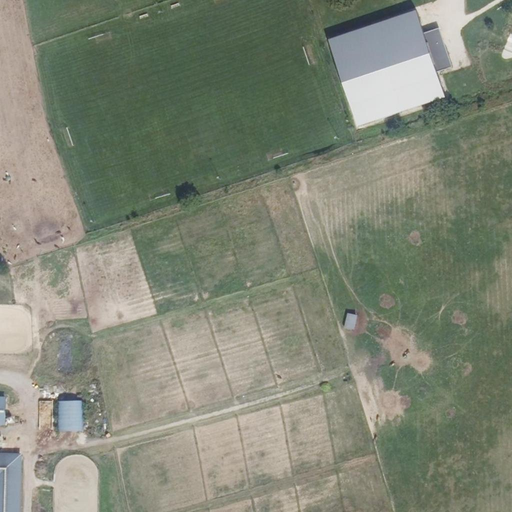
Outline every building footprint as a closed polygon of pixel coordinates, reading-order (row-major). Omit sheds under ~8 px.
[(416,8),(324,39),(360,128),(445,96),(436,71),(451,65),(439,28),(424,33),(416,8)] [(357,315),(346,313),(343,327),(352,329),(357,315)] [(58,400),(58,430),(83,430),(84,400),(58,400)] [(41,431),(53,431),(52,403),(40,404),(41,431)] [(23,511),(26,453),(0,452),(0,511),(23,511)]
